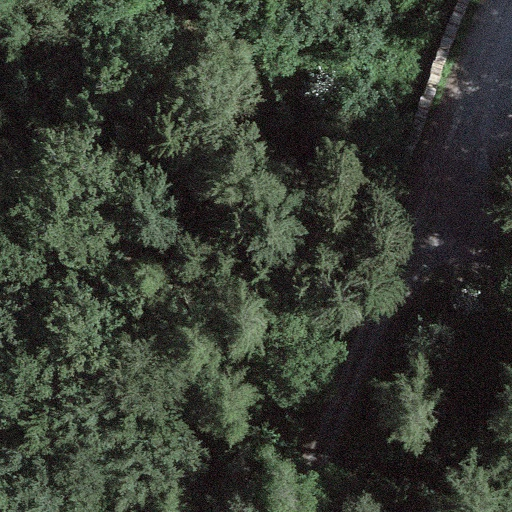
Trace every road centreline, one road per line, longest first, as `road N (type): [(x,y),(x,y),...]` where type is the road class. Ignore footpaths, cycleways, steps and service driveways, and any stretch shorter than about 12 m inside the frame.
road 1 (track): [(282,511),(439,166),(503,0)]
road 2 (track): [(439,166),(511,291)]
